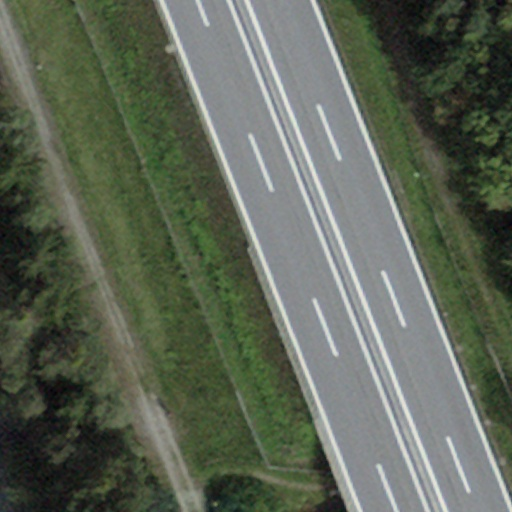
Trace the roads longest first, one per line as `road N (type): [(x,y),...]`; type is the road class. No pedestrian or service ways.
road 1 (trunk): [(484,511),(282,0)]
road 2 (trunk): [(198,0),(398,511)]
road 3 (track): [(511,318),(391,0)]
